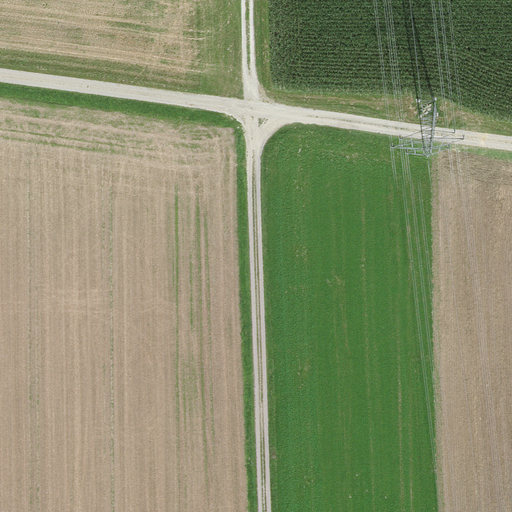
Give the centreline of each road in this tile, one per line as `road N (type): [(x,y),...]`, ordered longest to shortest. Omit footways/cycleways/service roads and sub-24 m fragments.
road 1 (track): [(511,147),(0,77)]
road 2 (track): [(248,0),(268,511)]
